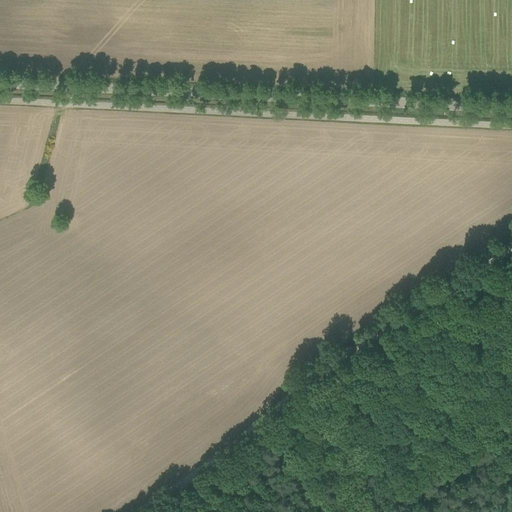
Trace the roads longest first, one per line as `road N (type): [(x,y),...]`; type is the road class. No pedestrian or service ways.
road 1 (tertiary): [(0,83),(511,107)]
road 2 (track): [(258,423),(427,302)]
road 3 (track): [(136,511),(258,423)]
road 4 (track): [(427,302),(511,419)]
